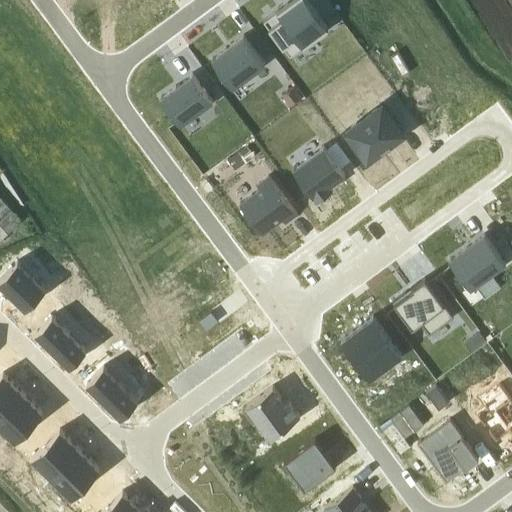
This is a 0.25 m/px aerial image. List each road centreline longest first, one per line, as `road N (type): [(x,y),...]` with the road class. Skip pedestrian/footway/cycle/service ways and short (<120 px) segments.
road 1 (residential): [(256,289),(460,138),(493,128),(511,146)]
road 2 (residential): [(511,162),(288,331)]
road 3 (residential): [(97,79),(256,289)]
road 4 (residential): [(288,331),(421,511)]
road 5 (residential): [(126,452),(288,331)]
road 6 (residential): [(126,452),(0,326)]
road 7 (residential): [(206,0),(97,79)]
